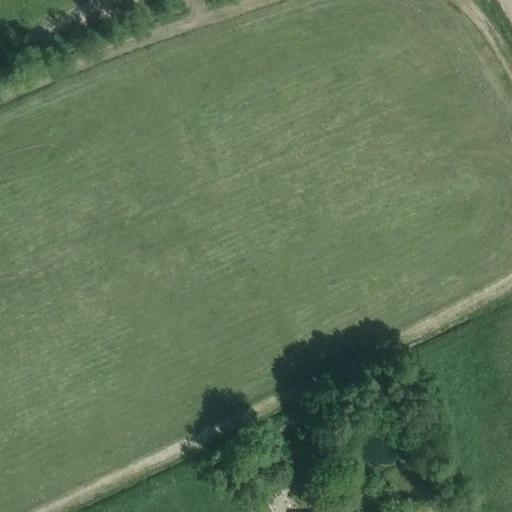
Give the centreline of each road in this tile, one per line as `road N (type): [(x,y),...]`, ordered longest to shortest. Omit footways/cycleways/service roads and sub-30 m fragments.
road 1 (track): [(511,274),(44,511)]
road 2 (track): [(0,97),(256,0)]
